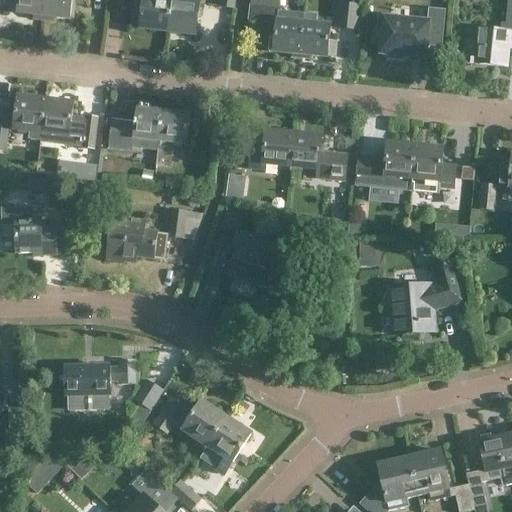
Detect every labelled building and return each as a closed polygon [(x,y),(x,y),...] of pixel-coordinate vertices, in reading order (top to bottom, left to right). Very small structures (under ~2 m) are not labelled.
[(16,0),(15,10),(18,10),(18,14),(34,16),(43,18),(45,0),(16,0)] [(45,0),(43,18),(54,19),(54,18),(70,20),(70,17),(73,17),(75,4),(83,5),(83,0),(45,0)] [(172,0),(144,0),(143,9),(134,8),(132,27),(141,28),(141,29),(168,32),(172,0)] [(172,0),(168,32),(196,36),(200,3),(189,2),(189,0),(172,0)] [(235,0),(220,0),(220,8),(234,9),(235,0)] [(252,0),(251,7),(250,21),(277,24),(275,38),(270,38),(268,52),(301,55),(305,14),(276,11),(277,0),(252,0)] [(361,7),(338,5),(335,28),(359,30),(361,7)] [(385,19),(381,55),(388,55),(388,59),(403,60),(403,57),(426,59),(427,46),(441,47),(445,11),(429,10),(428,23),(385,19)] [(316,25),(317,15),(305,14),(301,55),(335,58),(337,42),(329,41),(331,26),(316,25)] [(507,67),(511,33),(478,29),(477,42),(465,41),(462,63),(507,67)] [(18,97),(16,115),(10,114),(11,111),(0,110),(0,149),(6,151),(9,129),(29,132),(28,140),(40,142),(45,102),(38,102),(37,100),(34,99),(34,96),(22,95),(22,98),(18,97)] [(55,102),(54,103),(45,102),(40,142),(53,143),(54,135),(83,139),(82,147),(94,148),(98,120),(72,117),(74,104),(70,104),(71,101),(58,99),(58,102),(55,102)] [(158,151),(163,112),(137,109),(135,123),(112,120),(108,149),(132,152),(132,148),(158,151)] [(158,151),(154,185),(164,186),(168,156),(172,156),(174,144),(186,145),(189,116),(163,112),(158,151)] [(279,167),(279,169),(291,170),(294,135),(280,133),(280,131),(271,130),(271,132),(267,132),(265,148),(251,147),(249,169),(264,170),(264,165),(279,167)] [(309,134),(308,136),(294,135),(291,170),(302,171),(302,169),(318,170),(317,179),(345,181),(347,156),(320,154),(322,137),(318,137),(318,135),(309,134)] [(356,186),(412,192),(416,147),(388,144),(387,160),(359,157),(356,186)] [(444,149),(416,147),(412,192),(439,194),(440,188),(454,189),(456,167),(442,165),(444,149)] [(501,159),(499,182),(503,182),(502,187),(504,188),(503,200),(511,200),(511,156),(511,160),(501,159)] [(32,179),(30,190),(46,193),(48,181),(32,179)] [(480,210),(493,211),(496,186),(482,185),(480,210)] [(221,227),(234,231),(241,210),(228,206),(221,227)] [(2,209),(3,225),(16,225),(16,237),(13,237),(14,251),(17,251),(17,254),(40,253),(40,255),(57,255),(56,227),(42,227),(41,208),(2,209)] [(173,211),(169,237),(183,239),(186,213),(173,211)] [(111,228),(107,259),(125,261),(126,257),(136,258),(136,256),(154,259),(156,246),(166,247),(168,236),(147,233),(149,219),(113,214),(111,228)] [(348,224),(347,235),(359,236),(360,225),(348,224)] [(239,232),(234,248),(238,250),(230,275),(272,290),(279,269),(269,265),(276,245),(239,232)] [(396,335),(396,336),(436,332),(434,310),(463,301),(451,261),(432,267),(437,284),(432,285),(431,285),(392,288),(394,313),(396,312),(398,335),(396,335)] [(120,380),(120,384),(135,384),(135,360),(120,361),(120,367),(110,367),(110,366),(65,367),(66,395),(68,395),(69,409),(108,408),(108,394),(111,394),(110,380),(120,380)] [(146,380),(134,399),(140,403),(131,416),(142,424),(163,391),(146,380)] [(227,419),(202,402),(193,415),(184,408),(185,406),(172,398),(154,426),(167,434),(173,424),(192,436),(189,440),(206,451),(208,447),(227,419)] [(208,447),(218,454),(211,466),(225,475),(251,435),(227,419),(208,447)] [(23,460),(23,428),(7,429),(7,461),(23,460)] [(486,471),(479,472),(482,483),(504,478),(506,487),(511,485),(511,438),(511,436),(480,442),(486,471)] [(451,498),(441,451),(410,458),(419,497),(434,494),(436,501),(451,498)] [(404,509),(403,501),(419,497),(410,458),(378,465),(383,488),(375,498),(370,493),(360,505),(367,511),(388,511),(389,511),(404,509)] [(51,466),(37,466),(37,479),(44,479),(51,473),(51,466)] [(164,511),(176,499),(146,471),(132,486),(144,496),(129,511),(164,511)] [(467,475),(469,486),(474,508),(486,505),(482,483),(479,472),(467,475)] [(192,510),(201,500),(180,482),(171,492),(192,510)] [(458,511),(472,511),(475,511),(474,508),(469,486),(454,489),(458,511)]
